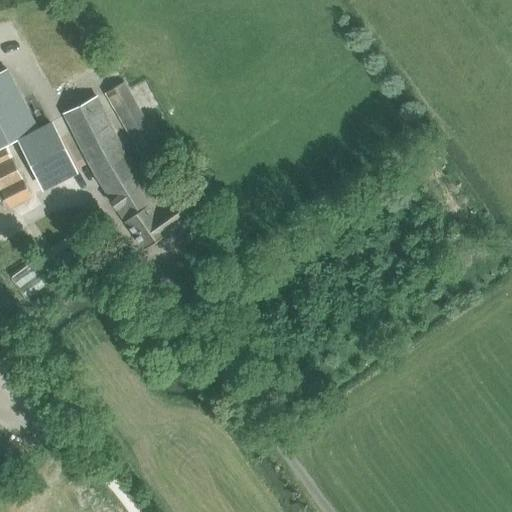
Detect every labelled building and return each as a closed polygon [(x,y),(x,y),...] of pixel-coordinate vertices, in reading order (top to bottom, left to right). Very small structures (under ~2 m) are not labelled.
[(0,74),(0,148),(17,140),(37,130),(7,71),(0,74)] [(147,168),(166,158),(124,83),(105,93),(147,168)] [(121,151),(95,98),(64,118),(89,165),(122,217),(144,246),(193,215),(176,189),(165,195),(171,204),(161,210),(121,151)] [(0,187),(8,205),(31,194),(13,159),(0,164),(0,187)] [(87,255),(71,234),(11,277),(27,298),(87,255)] [(348,280),(339,282),(341,292),(350,291),(348,280)]
